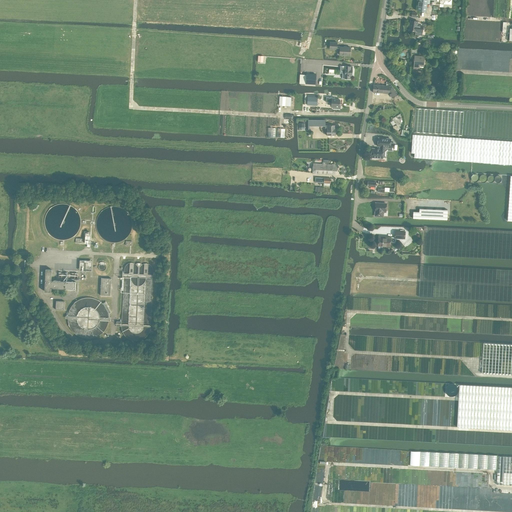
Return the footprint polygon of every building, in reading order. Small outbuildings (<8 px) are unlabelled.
[(432,0),(434,0),(433,0),(418,0),(417,10),(426,11),(427,0),(432,0)] [(422,32),(423,26),(417,25),(417,22),(411,21),(409,31),(416,32),(422,32)] [(350,55),(350,47),(340,47),(340,46),(337,46),(337,42),(330,42),(329,50),(340,50),(339,55),(350,55)] [(424,67),(424,57),(420,57),(420,54),(411,54),(410,59),(414,59),(414,70),(419,71),(420,66),(424,67)] [(340,66),(340,73),(342,73),(342,78),(350,79),(350,75),(352,75),(352,70),(352,66),(345,66),(345,67),(340,66)] [(315,84),(316,74),(306,74),(305,84),(315,84)] [(392,98),(397,94),(392,86),(374,85),(373,92),(389,94),(392,98)] [(291,106),(291,97),(280,97),(279,106),(291,106)] [(317,106),(317,97),(307,97),(307,105),(317,106)] [(340,107),(339,107),(340,100),(334,99),(334,98),(326,97),(326,102),(332,102),(331,106),(333,106),(333,108),(340,109),(340,107)] [(335,135),(335,125),(325,125),(325,130),(327,130),(327,135),(335,135)] [(277,128),(277,137),(284,138),(285,129),(277,128)] [(511,164),(511,141),(480,139),(412,134),(411,153),(414,153),(414,158),(459,161),(478,162),(511,164)] [(372,148),(371,157),(372,157),(372,158),(375,158),(376,158),(383,158),(383,157),(386,157),(386,152),(388,150),(393,151),(393,149),(394,149),(395,143),(390,143),(391,139),(378,138),(378,146),(380,146),(380,149),(372,148)] [(326,174),(328,160),(323,160),(323,164),(313,164),(312,174),(326,174)] [(332,165),(328,164),(329,160),(328,160),(326,174),(337,175),(338,164),(332,164),(332,165)] [(386,211),(386,204),(375,204),(375,211),(376,211),(375,216),(382,216),(383,211),(386,211)] [(413,212),(413,218),(447,220),(447,210),(419,209),(419,212),(413,212)] [(394,230),(394,238),(405,239),(405,231),(394,230)] [(378,238),(378,246),(390,246),(391,237),(386,237),(386,238),(378,238)] [(79,270),(82,270),(89,271),(89,266),(92,266),(92,260),(80,260),(79,270)] [(53,288),(66,289),(75,289),(75,282),(66,281),(54,281),(51,281),(52,270),(46,270),(45,291),(51,292),(51,288),(53,288)] [(110,295),(111,278),(101,278),(100,295),(110,295)] [(56,309),(64,310),(65,301),(56,301),(56,309)] [(511,374),(511,344),(483,343),(482,373),(511,374)] [(511,387),(459,385),(458,401),(457,427),(511,429),(511,387)] [(511,485),(511,457),(498,456),(496,484),(511,485)]
